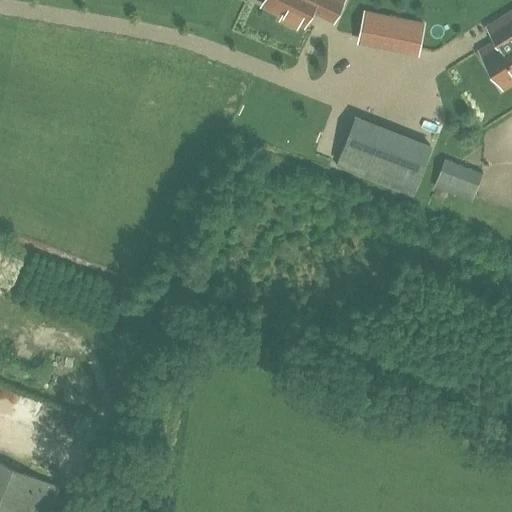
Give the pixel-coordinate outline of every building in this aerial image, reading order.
[(264,0),(263,4),(284,14),(282,18),(297,25),(299,21),(304,24),(312,8),(334,19),(342,0),(264,0)] [(503,86),(511,80),(511,11),(502,18),(490,25),(488,26),(488,27),(497,41),(480,51),(503,86)] [(403,46),(408,21),(380,15),(375,40),(403,46)] [(356,116),(338,161),(413,190),(430,145),(356,116)] [(473,200),(483,173),(445,158),(435,185),(473,200)] [(0,511),(45,511),(57,483),(0,460),(0,511)]
